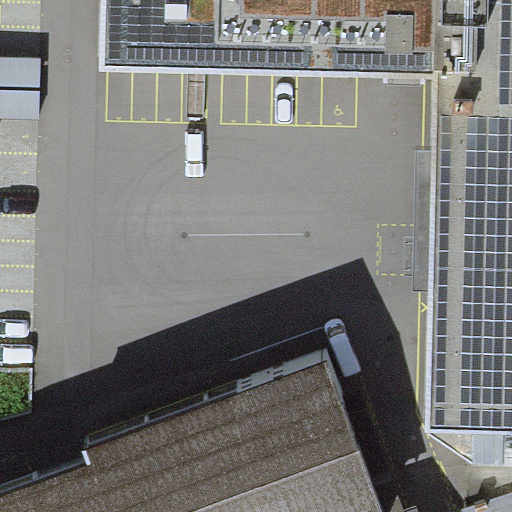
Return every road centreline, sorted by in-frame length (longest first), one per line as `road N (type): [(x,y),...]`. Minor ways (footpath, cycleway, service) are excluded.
road 1 (unknown): [(294,292),(133,178),(110,147),(94,109),(84,0)]
road 2 (unknown): [(435,511),(362,337),(294,292)]
road 3 (unknown): [(0,454),(39,448),(182,366)]
road 4 (unknown): [(182,366),(294,292)]
